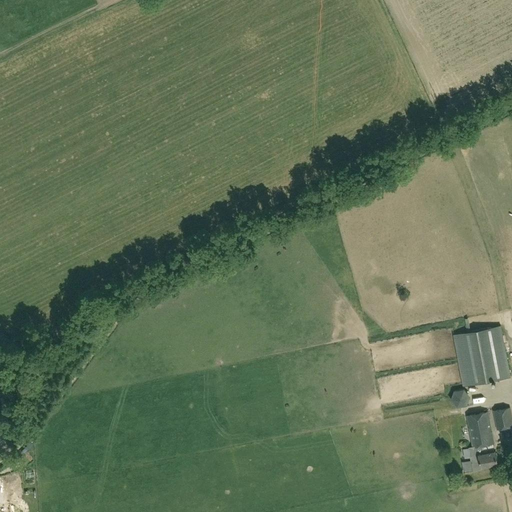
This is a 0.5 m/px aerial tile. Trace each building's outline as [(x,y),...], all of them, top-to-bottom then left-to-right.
[(510,377),(500,325),(453,334),(463,386),(510,377)] [(464,388),(454,390),(451,399),(457,407),(467,406),(470,396),(464,388)] [(511,426),(511,420),(510,407),(493,410),(497,429),(511,426)] [(492,443),(493,443),(487,411),(467,415),(472,446),(468,447),(469,454),(467,454),(468,460),(470,459),(472,470),(481,468),(481,466),(497,463),(495,451),(493,451),(492,443)] [(460,461),(462,472),(471,472),(470,460),(460,461)]
